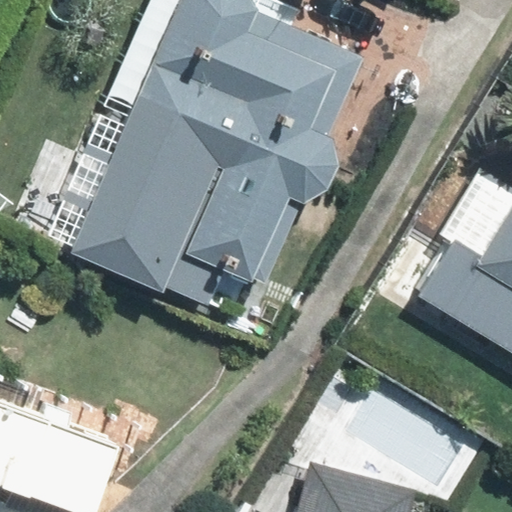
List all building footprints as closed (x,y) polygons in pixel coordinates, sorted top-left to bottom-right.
[(171,0),(65,242),(237,317),(293,191),(320,177),(330,153),(323,122),(356,46),(250,0),(171,0)] [(448,230),(413,290),(511,347),(511,184),(476,246),(448,230)] [(239,328),(191,311),(178,348),(225,365),(239,328)] [(0,472),(83,503),(109,432),(0,392),(0,472)] [(402,511),(410,480),(305,454),(290,511),(402,511)] [(0,511),(41,511),(0,497),(0,511)]
